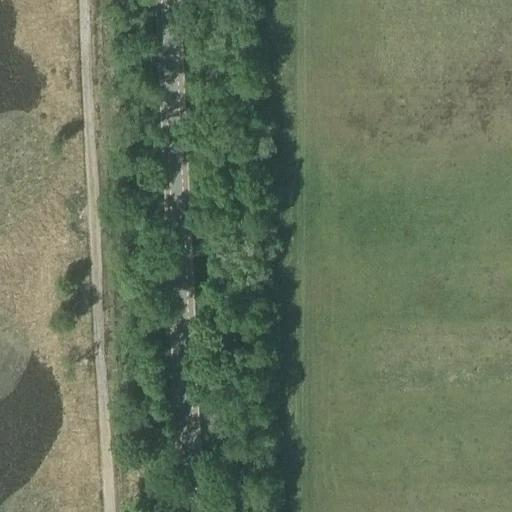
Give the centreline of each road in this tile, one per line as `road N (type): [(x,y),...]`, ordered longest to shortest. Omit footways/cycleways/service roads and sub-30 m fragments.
road 1 (secondary): [(189,511),(167,0)]
road 2 (track): [(95,0),(114,511)]
road 3 (track): [(300,0),(295,511)]
